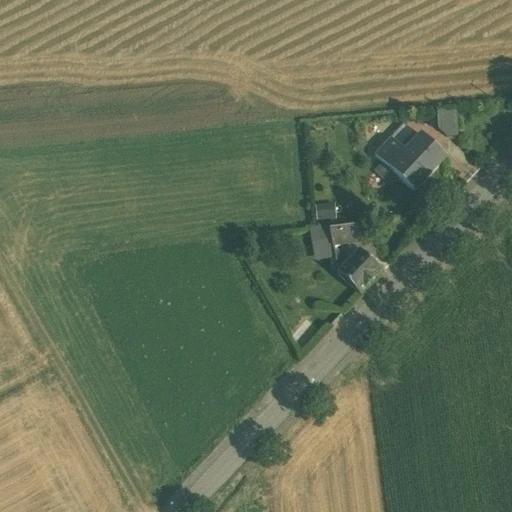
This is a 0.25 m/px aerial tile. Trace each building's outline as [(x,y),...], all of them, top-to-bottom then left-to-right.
[(455,109),(436,111),(437,131),(446,139),(457,138),(455,109)] [(405,154),(390,141),(374,158),(382,166),(376,173),(390,187),(397,180),(413,194),(445,160),(421,137),(405,154)] [(333,219),(333,205),(316,206),(317,220),(333,219)] [(357,225),(328,230),(331,245),(360,241),(357,225)] [(383,272),(360,250),(337,276),(359,297),(383,272)]
